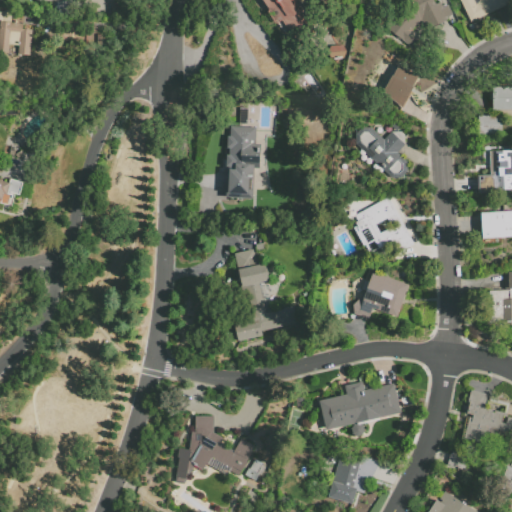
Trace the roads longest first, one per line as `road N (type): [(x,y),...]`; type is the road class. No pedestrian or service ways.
road 1 (residential): [(0,363),(37,328),(115,99),(169,70)]
road 2 (residential): [(511,40),(452,74),(438,106),(447,354)]
road 3 (residential): [(165,171),(156,364),(100,511)]
road 4 (residential): [(156,364),(263,377),(391,348),(447,354)]
road 5 (residential): [(447,354),(440,405),(395,511)]
